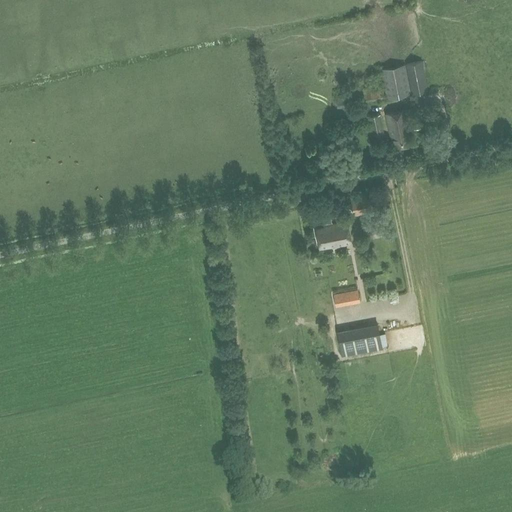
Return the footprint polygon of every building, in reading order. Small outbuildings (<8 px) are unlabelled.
[(412,93),(428,90),(422,60),(406,63),(412,93)] [(411,94),(405,64),(380,68),(386,98),(411,94)] [(358,91),(359,93),(334,97),(337,108),(385,98),(382,86),(358,91)] [(386,113),(390,135),(391,135),(394,147),(412,143),(409,131),(410,131),(409,126),(409,123),(406,109),(386,113)] [(367,116),(372,139),(385,137),(380,114),(367,116)] [(413,126),(413,129),(423,127),(420,117),(411,119),(412,123),(413,126)] [(351,198),(354,215),(378,210),(374,194),(351,198)] [(324,226),(333,224),(329,210),(321,211),(322,218),(324,226)] [(347,221),(333,224),(324,226),(317,228),(320,247),(333,245),(334,247),(351,243),(347,221)] [(334,294),(336,305),(343,304),(341,293),(335,294),(334,294)] [(377,324),(338,332),(342,355),(382,348),(377,324)]
